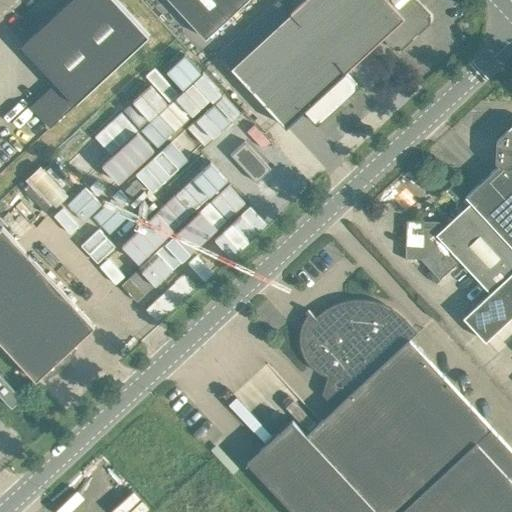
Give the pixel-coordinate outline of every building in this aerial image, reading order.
[(150,35),(117,0),(70,0),(22,44),(57,82),(31,106),(51,127),(150,35)] [(171,0),(206,37),(246,0),(171,0)] [(303,0),(291,12),(346,71),(383,37),(394,49),(400,49),(431,21),(431,15),(417,0),(303,0)] [(357,83),(346,71),(291,12),(232,66),(287,126),(304,110),(315,122),(321,122),(341,103),(345,107),(353,100),(349,96),(357,89),(357,83)] [(155,318),(265,228),(209,160),(184,180),(175,169),(242,115),(221,90),(181,122),(165,103),(151,114),(131,90),(59,149),(124,227),(123,228),(147,257),(122,277),(155,318)] [(511,125),(497,140),(496,161),(499,165),(466,195),(472,201),(511,244),(511,125)] [(245,140),(231,153),(257,181),(271,168),(245,140)] [(51,152),(22,179),(44,201),(72,174),(51,152)] [(511,316),(511,244),(472,201),(445,226),(439,220),(408,219),(406,247),(410,248),(410,257),(421,258),(440,279),(461,259),(490,291),(464,315),(487,340),(511,316)] [(110,215),(88,233),(121,272),(143,254),(110,215)] [(95,326),(82,311),(3,226),(0,228),(0,340),(23,365),(37,380),(41,376),(44,378),(51,374),(57,370),(55,367),(65,359),(67,361),(72,354),(77,348),(75,345),(95,326)] [(416,332),(403,317),(400,314),(396,311),(392,309),(387,306),(382,303),(377,302),(371,300),(365,300),(362,299),(358,299),(354,300),(350,300),(345,301),(342,302),(339,303),(334,305),(330,307),(327,309),(324,311),(322,313),(319,316),(317,317),(309,309),(306,311),(315,318),(312,321),(310,328),(303,326),(302,329),(302,332),(302,334),(302,336),(302,338),(302,342),(303,345),(304,349),(304,351),(305,353),(307,356),(308,359),(309,360),(311,362),(312,364),(314,366),(317,369),(322,371),(325,373),(328,374),(329,375),(330,373),(335,375),(329,391),(340,402),(307,433),(293,419),(248,461),(295,511),(511,511),(511,448),(409,338),(416,332)] [(0,393),(12,407),(23,397),(0,372),(0,393)]
